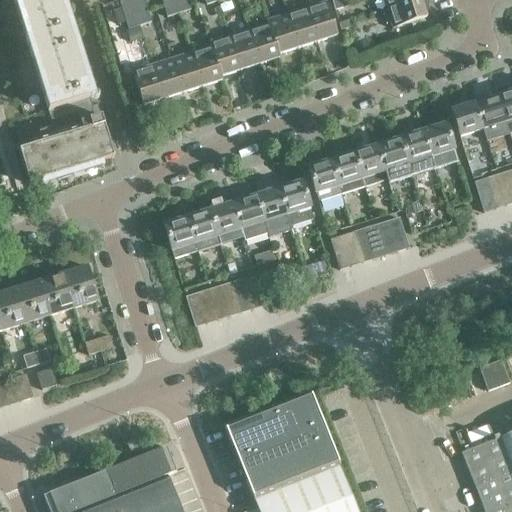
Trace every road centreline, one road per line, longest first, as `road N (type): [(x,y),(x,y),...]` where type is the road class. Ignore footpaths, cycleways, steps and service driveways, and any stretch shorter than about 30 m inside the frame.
road 1 (residential): [(99,199),(474,48),(472,1)]
road 2 (residential): [(165,384),(511,244)]
road 3 (residential): [(165,384),(99,199)]
road 4 (residential): [(0,449),(165,384)]
road 5 (unknown): [(359,305),(409,442)]
road 6 (unclassified): [(216,511),(165,384)]
